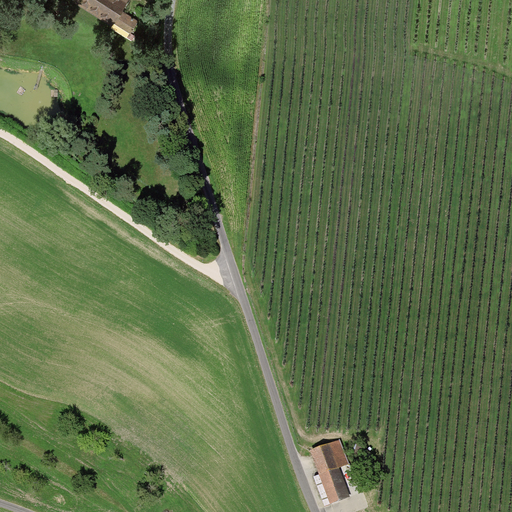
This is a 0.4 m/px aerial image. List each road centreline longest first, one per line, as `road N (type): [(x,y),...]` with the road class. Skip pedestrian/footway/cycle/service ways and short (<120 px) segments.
road 1 (residential): [(315,511),(173,86),(166,49),(174,0)]
road 2 (track): [(232,278),(210,274),(0,133)]
